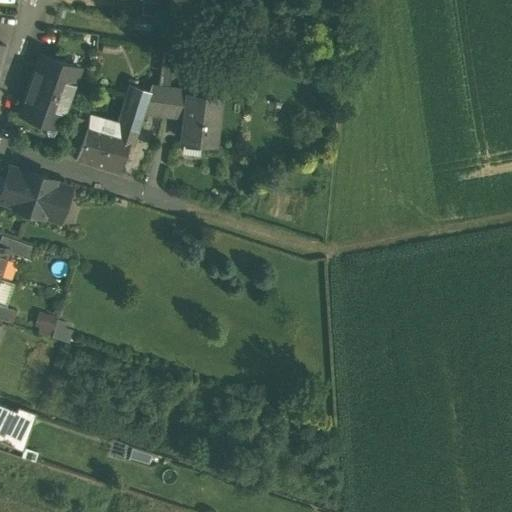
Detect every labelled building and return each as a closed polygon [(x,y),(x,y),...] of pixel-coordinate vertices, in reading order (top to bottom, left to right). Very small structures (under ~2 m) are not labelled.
[(168,3),(143,1),(141,15),(167,17),(168,3)] [(69,99),(80,69),(40,55),(30,85),(69,99)] [(59,129),(69,99),(30,85),(19,115),(59,129)] [(159,86),(151,85),(149,91),(142,113),(161,116),(165,87),(159,86)] [(149,91),(133,86),(116,140),(128,143),(132,145),(142,113),(149,91)] [(179,90),(165,87),(161,116),(176,118),(176,113),(185,114),(187,95),(178,94),(179,90)] [(219,99),(187,95),(185,114),(182,141),(214,145),(219,99)] [(68,140),(82,144),(86,130),(89,122),(75,118),(68,140)] [(116,140),(86,130),(82,144),(76,161),(118,174),(128,143),(116,140)] [(25,171),(9,165),(0,193),(0,201),(28,211),(40,175),(25,169),(25,171)] [(55,180),(40,175),(28,211),(58,221),(70,186),(55,181),(55,180)] [(31,245),(1,235),(0,237),(0,246),(7,249),(6,250),(27,258),(31,245)] [(12,309),(0,304),(0,318),(7,321),(12,309)] [(38,312),(33,329),(69,340),(74,323),(38,312)] [(0,407),(0,406),(0,437),(7,440),(18,412),(0,407)]
